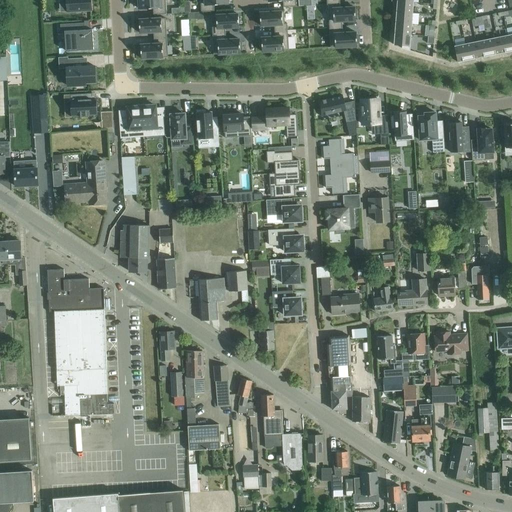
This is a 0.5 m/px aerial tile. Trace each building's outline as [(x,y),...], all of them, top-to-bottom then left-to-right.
[(66,0),(67,11),(91,10),(90,0),(66,0)] [(153,15),(166,14),(165,0),(138,0),(139,9),(153,8),(153,15)] [(228,0),(200,0),(201,12),(214,11),(214,5),(227,4),(227,1),(229,1),(228,0)] [(56,1),(43,1),(43,19),(56,19),(56,1)] [(413,13),(414,2),(397,1),(396,12),(413,13)] [(328,9),(329,28),(342,27),(342,21),(355,20),(355,17),(357,17),(356,10),(355,10),(355,7),(340,8),(328,9)] [(274,25),(274,31),(287,30),(287,23),(285,23),(284,11),(260,13),(261,26),(274,25)] [(412,24),(413,13),(396,12),(395,23),(412,24)] [(225,34),(225,28),(239,27),(238,14),(211,15),(212,34),(225,34)] [(482,20),(482,16),(474,18),(476,26),(483,24),(482,20)] [(166,18),(139,20),(140,33),(153,32),(154,38),(167,37),(166,18)] [(84,23),(60,24),(60,32),(64,32),(66,51),(93,49),(92,29),(84,30),(84,23)] [(411,35),(412,24),(395,23),(394,33),(411,35)] [(342,27),(329,28),(330,47),(357,46),(357,43),(358,43),(358,35),(356,35),(356,32),(342,33),(342,27)] [(287,30),(274,31),(275,37),(261,38),(261,40),(260,41),(260,49),(262,49),(262,51),(289,50),(287,30)] [(410,51),(411,35),(394,33),(394,45),(402,45),(402,48),(410,51)] [(212,34),(214,54),(240,53),(240,50),(242,50),(241,42),(239,42),(239,39),(226,40),(225,34),(212,34)] [(507,35),(497,37),(500,54),(511,51),(507,35)] [(154,44),(140,45),(141,47),(139,48),(140,56),(141,56),(141,58),(168,57),(167,37),(154,38),(154,44)] [(497,37),(486,39),(490,56),(500,54),(497,37)] [(486,39),(476,42),(479,58),(490,56),(486,39)] [(476,42),(465,44),(469,60),(479,58),(476,42)] [(465,44),(454,46),(458,62),(469,60),(465,44)] [(84,58),(66,59),(67,68),(67,84),(68,84),(68,86),(85,85),(85,83),(95,82),(94,66),(84,67),(84,58)] [(92,93),(70,94),(71,116),(80,116),(80,117),(88,117),(88,115),(97,115),(96,99),(92,99),(92,93)] [(320,100),(321,116),(345,111),(348,122),(356,121),(355,101),(353,101),(353,103),(345,105),(343,95),(320,100)] [(380,134),(389,133),(387,115),(380,115),(379,99),(361,100),(362,124),(380,123),(380,134)] [(47,102),(32,103),(34,133),(49,132),(47,102)] [(143,138),(144,138),(141,104),(133,105),(133,107),(127,107),(128,119),(119,120),(120,138),(130,138),(130,130),(143,129),(143,138)] [(150,104),(141,104),(144,138),(143,129),(153,128),(154,136),(165,135),(163,116),(156,117),(155,105),(150,106),(150,104)] [(267,117),(252,118),(253,130),(268,129),(268,125),(286,124),(287,137),(297,136),(296,114),(289,115),(288,108),(267,109),(267,117)] [(197,111),(199,139),(210,138),(211,146),(210,146),(210,147),(219,146),(217,117),(211,118),(211,112),(205,112),(205,110),(197,111)] [(112,111),(100,111),(101,129),(113,128),(112,111)] [(173,112),(174,114),(171,114),(171,123),(169,123),(170,131),(172,131),(172,139),(180,138),(181,144),(192,143),(191,127),(185,127),(185,114),(182,114),(181,112),(173,112)] [(395,141),(414,140),(412,114),(406,114),(406,112),(394,113),(394,112),(393,112),(393,115),(390,115),(391,128),(394,128),(395,141)] [(433,153),(445,152),(443,127),(437,127),(436,112),(425,113),(425,116),(418,116),(420,140),(432,139),(433,153)] [(223,115),(225,138),(251,136),(250,120),(243,120),(242,114),(233,114),(233,113),(225,113),(225,115),(223,115)] [(455,120),(447,121),(448,144),(450,144),(451,152),(469,151),(468,127),(461,128),(461,122),(455,122),(455,120)] [(472,160),(485,160),(485,152),(493,152),(492,129),(485,129),(485,128),(477,129),(478,147),(471,148),(472,160)] [(330,158),(330,167),(359,165),(358,156),(354,156),(353,153),(342,154),(341,139),(329,140),(329,146),(323,146),(324,159),(330,158)] [(0,174),(5,174),(5,164),(5,157),(10,157),(10,149),(0,149),(0,174)] [(269,174),(300,172),(299,160),(293,160),(293,152),(276,152),(275,150),(267,151),(267,163),(275,162),(275,173),(269,173),(269,174)] [(135,157),(122,157),(123,195),(136,194),(135,157)] [(36,160),(14,161),(15,186),(38,185),(36,160)] [(65,185),(65,193),(66,203),(89,201),(90,204),(107,203),(104,161),(87,162),(88,183),(65,185)] [(371,162),(371,172),(389,171),(389,161),(371,162)] [(332,187),(332,194),(344,193),(343,178),(355,177),(355,174),(359,174),(359,165),(330,167),(331,175),(325,175),(326,188),(332,187)] [(473,171),(465,171),(466,182),(474,181),(473,171)] [(300,172),(269,174),(270,186),(274,186),(274,197),(295,196),(294,185),(300,184),(300,172)] [(228,198),(223,199),(224,203),(253,201),(252,191),(228,193),(228,198)] [(360,208),(359,194),(343,195),(344,208),(328,209),(328,211),(326,211),(326,218),(328,218),(329,229),(337,229),(337,232),(344,231),(344,228),(355,228),(354,208),(360,208)] [(369,199),(370,212),(376,212),(377,222),(389,221),(388,197),(369,199)] [(302,214),(301,206),(292,207),(292,198),(266,200),(267,216),(267,215),(283,214),(283,222),(292,222),(302,221),(302,214)] [(121,230),(120,257),(130,258),(129,271),(146,272),(147,258),(149,258),(150,225),(137,225),(124,225),(124,230),(121,230)] [(160,243),(173,242),(173,229),(159,230),(160,243)] [(268,230),(269,246),(270,246),(270,245),(284,244),(285,252),(304,251),(303,244),(303,237),(295,237),(294,229),(268,230)] [(258,230),(248,231),(249,243),(254,243),(254,237),(259,236),(258,230)] [(488,257),(488,247),(487,237),(480,237),(480,247),(481,267),(488,267),(488,257)] [(363,238),(354,239),(355,254),(363,253),(363,238)] [(22,271),(21,258),(20,241),(6,242),(7,259),(8,265),(15,265),(16,275),(19,275),(19,271),(22,271)] [(384,255),(385,265),(395,264),(394,254),(384,255)] [(430,257),(418,258),(419,275),(431,274),(430,257)] [(157,259),(158,279),(158,289),(176,288),(174,258),(157,259)] [(300,275),(299,267),(291,268),(291,259),(281,259),(270,260),(271,275),(282,274),(283,284),(290,283),(300,283),(299,275),(300,275)] [(269,261),(251,262),(252,273),(256,273),(257,279),(270,278),(269,261)] [(321,267),(316,267),(317,278),(321,278),(322,295),(331,295),(329,276),(330,276),(329,266),(321,267)] [(481,267),(473,267),(471,269),(472,284),(477,284),(478,300),(489,299),(487,275),(489,274),(488,267),(481,267)] [(108,404),(104,298),(103,288),(89,289),(89,278),(64,279),(64,269),(47,270),(49,312),(54,312),(57,386),(60,386),(60,395),(64,395),(65,416),(115,414),(114,403),(108,404)] [(229,291),(247,290),(246,271),(227,272),(229,291)] [(438,278),(438,286),(439,296),(455,295),(454,288),(466,287),(465,277),(465,271),(458,271),(458,277),(438,278)] [(198,279),(200,310),(201,320),(218,319),(217,301),(225,301),(224,278),(198,279)] [(397,292),(398,295),(398,305),(427,303),(425,279),(412,280),(413,290),(397,292)] [(390,296),(389,287),(380,288),(381,298),(374,299),(376,312),(393,309),(392,299),(391,296),(390,296)] [(284,315),(301,315),(301,307),(301,299),(293,300),(292,291),(272,292),(273,306),(284,306),(284,315)] [(358,294),(350,295),(350,296),(331,297),(332,314),(343,314),(343,312),(360,311),(358,294)] [(511,327),(498,329),(499,348),(511,347),(511,327)] [(261,339),(261,340),(261,350),(274,350),(273,330),(259,331),(259,339),(261,339)] [(366,330),(352,331),(352,340),(366,339),(366,330)] [(175,348),(175,341),(174,331),(160,332),(161,342),(161,361),(169,361),(169,349),(175,348)] [(415,334),(407,335),(408,353),(415,353),(416,360),(430,359),(429,345),(425,346),(424,334),(422,334),(420,332),(416,332),(415,334)] [(468,350),(468,343),(467,334),(454,334),(454,335),(450,335),(450,332),(436,333),(436,336),(434,336),(435,352),(447,351),(448,354),(461,353),(461,351),(468,350)] [(331,377),(332,409),(347,408),(345,382),(352,382),(349,336),(330,337),(330,343),(327,343),(329,366),(329,377),(331,377)] [(403,369),(402,363),(402,360),(396,361),(395,344),(394,344),(394,345),(393,345),(392,336),(377,337),(379,359),(380,359),(379,359),(379,357),(387,356),(387,359),(390,359),(390,364),(394,363),(394,370),(403,369)] [(185,377),(185,400),(195,399),(194,378),(203,378),(203,351),(186,350),(187,377),(185,377)] [(228,379),(228,375),(227,365),(214,366),(215,381),(216,381),(218,405),(230,404),(228,379)] [(172,387),(172,397),(175,397),(182,396),(181,372),(171,373),(171,375),(172,375),(172,387)] [(403,377),(383,378),(383,391),(404,390),(403,383),(403,382),(403,377)] [(239,388),(237,395),(241,395),(239,404),(238,414),(246,414),(246,408),(253,408),(253,402),(247,403),(247,400),(249,390),(252,381),(241,378),(239,388)] [(404,390),(404,406),(416,405),(416,387),(407,387),(407,383),(403,383),(404,390)] [(455,387),(431,388),(432,403),(456,402),(455,387)] [(353,396),(353,412),(353,422),(370,423),(370,397),(355,396),(355,390),(352,390),(353,396)] [(273,395),(261,395),(261,405),(262,416),(263,416),(270,415),(270,417),(273,417),(272,411),(274,411),(273,395)] [(182,396),(175,397),(175,406),(185,405),(184,396),(182,396)] [(500,452),(497,402),(487,403),(488,408),(478,409),(479,433),(489,433),(490,452),(500,452)] [(195,408),(187,409),(191,492),(198,492),(197,465),(195,465),(195,450),(197,450),(221,449),(220,424),(196,425),(195,408)] [(270,415),(263,416),(264,436),(282,435),(283,456),(283,462),(290,461),(290,463),(293,467),(302,466),(301,443),(301,434),(283,434),(283,425),(284,425),(283,415),(282,415),(282,410),(274,411),(272,411),(273,417),(270,417),(270,415)] [(387,410),(383,442),(399,443),(403,411),(387,410)] [(412,427),(412,430),(413,440),(430,440),(429,426),(431,426),(430,416),(430,414),(420,414),(421,419),(412,420),(412,427)] [(0,461),(31,459),(29,418),(0,419),(0,461)] [(323,461),(323,445),(323,435),(308,435),(308,445),(308,461),(323,461)] [(449,466),(447,475),(465,479),(465,476),(472,478),(475,463),(468,461),(471,447),(461,445),(454,443),(449,466)] [(348,466),(348,461),(348,451),(336,452),(336,461),(334,462),(335,475),(332,475),(333,485),(333,491),(342,490),(341,467),(348,466)] [(511,461),(503,461),(502,475),(509,475),(509,495),(511,495),(511,471),(511,461)] [(258,463),(244,464),(245,487),(260,486),(258,463)] [(495,472),(495,466),(490,466),(491,472),(485,472),(485,489),(499,489),(499,479),(499,472),(495,472)] [(331,468),(321,468),(321,481),(332,481),(331,468)] [(34,501),(33,491),(32,470),(0,472),(0,511),(10,511),(13,506),(13,502),(34,501)] [(361,478),(354,479),(355,494),(362,494),(362,495),(378,494),(377,487),(378,487),(378,480),(377,481),(377,471),(372,472),(371,470),(367,470),(365,472),(361,472),(361,478)] [(264,473),(264,486),(272,485),(272,472),(264,473)] [(346,491),(353,491),(352,479),(345,479),(346,491)] [(402,510),(402,505),(401,495),(400,495),(400,486),(387,486),(388,496),(388,503),(395,502),(396,510),(402,510)] [(150,492),(151,511),(184,511),(183,490),(150,492)] [(151,511),(150,492),(119,495),(118,495),(119,511),(151,511)] [(118,493),(86,496),(86,511),(119,511),(118,495),(119,495),(118,493)] [(86,511),(86,496),(53,498),(54,511),(86,511)] [(432,511),(432,501),(419,502),(419,511),(432,511)] [(432,501),(432,511),(443,511),(443,501),(432,501)]
